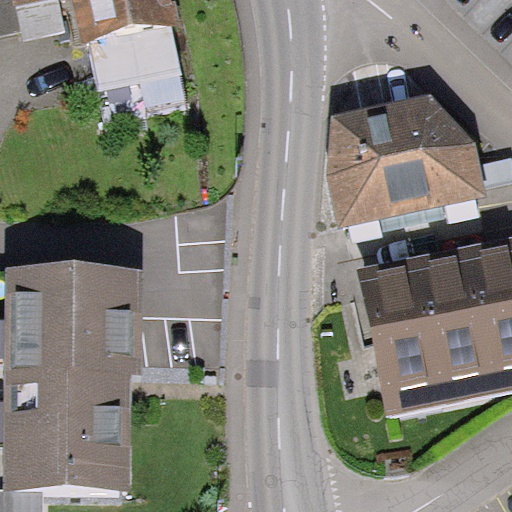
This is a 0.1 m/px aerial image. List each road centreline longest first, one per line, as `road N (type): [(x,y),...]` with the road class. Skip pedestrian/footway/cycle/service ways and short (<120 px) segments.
road 1 (tertiary): [(286,0),(292,167),(282,402),(301,511)]
road 2 (residential): [(366,0),(511,121)]
road 3 (residential): [(412,511),(511,443)]
